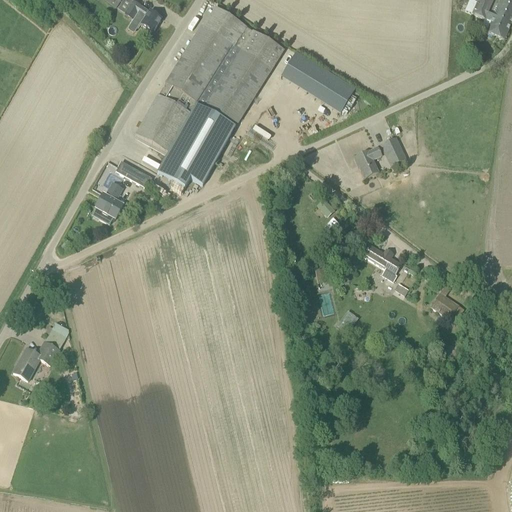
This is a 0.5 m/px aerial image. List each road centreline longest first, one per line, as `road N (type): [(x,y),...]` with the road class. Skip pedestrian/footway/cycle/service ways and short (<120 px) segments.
road 1 (unclassified): [(48,266),(484,67)]
road 2 (track): [(263,168),(311,511)]
road 3 (unclassified): [(48,266),(119,126),(200,0)]
road 4 (track): [(511,317),(292,156)]
road 5 (track): [(116,511),(57,267)]
